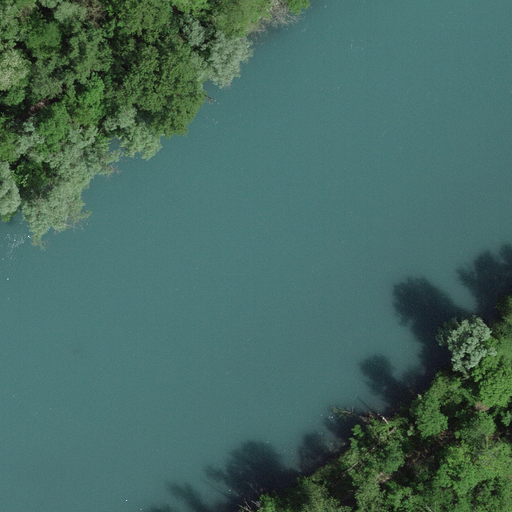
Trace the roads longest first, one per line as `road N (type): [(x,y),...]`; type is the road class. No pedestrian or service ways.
road 1 (track): [(0,133),(187,0)]
road 2 (track): [(511,382),(328,511)]
